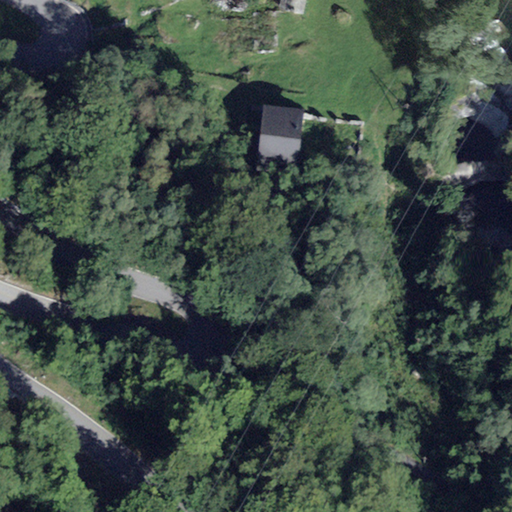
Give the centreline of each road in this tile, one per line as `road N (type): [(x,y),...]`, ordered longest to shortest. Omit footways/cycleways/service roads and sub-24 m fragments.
road 1 (unclassified): [(0,294),(163,356),(206,350),(194,312),(0,215)]
road 2 (track): [(206,350),(394,456),(511,497)]
road 3 (unclassified): [(173,511),(0,366)]
road 4 (unclassified): [(0,54),(58,53),(59,23),(30,0)]
